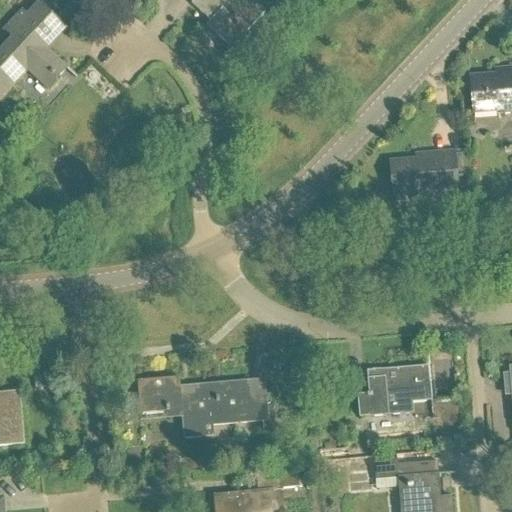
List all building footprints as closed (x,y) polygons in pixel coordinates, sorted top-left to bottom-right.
[(197,0),(192,6),(213,26),(210,29),(234,52),(247,38),(246,36),(266,14),(251,0),(197,0)] [(0,53),(0,102),(28,73),(49,92),(61,79),(56,75),(63,66),(46,51),(44,53),(41,48),(61,26),(39,5),(27,17),(23,13),(5,31),(14,39),(0,53)] [(471,80),(474,115),(498,113),(499,115),(511,113),(511,71),(510,72),(510,77),(471,80)] [(425,162),(391,165),(394,196),(414,194),(414,197),(418,196),(418,204),(457,201),(457,193),(468,192),(467,177),(456,178),(454,155),(425,157),(425,162)] [(370,381),(371,396),(357,397),(359,420),(368,419),(370,434),(375,434),(375,436),(424,432),(425,445),(461,443),(458,399),(432,401),(429,368),(386,372),(373,372),(373,381),(370,381)] [(194,395),(181,396),(180,380),(137,383),(140,416),(167,414),(167,417),(171,416),(170,408),(181,407),(184,441),(214,438),(213,426),(271,422),(270,406),(251,407),(249,383),(194,388),(194,395)] [(0,395),(0,448),(24,447),(20,394),(0,395)] [(339,412),(338,400),(315,402),(316,414),(328,413),(339,412)] [(324,469),(351,467),(350,448),(323,449),(324,469)] [(374,464),(376,483),(398,481),(400,511),(453,511),(452,499),(440,499),(439,477),(439,476),(438,463),(398,467),(398,462),(374,464)] [(258,494),(213,498),(214,511),(274,511),(273,493),(300,490),(298,474),(256,478),(258,494)]
